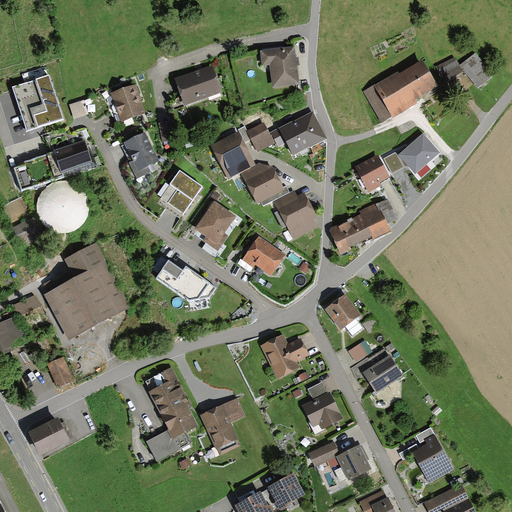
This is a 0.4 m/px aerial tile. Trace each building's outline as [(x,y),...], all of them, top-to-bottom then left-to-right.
[(299,85),(294,46),(260,50),(261,65),(270,65),(272,88),(299,85)] [(490,78),(475,53),(459,62),(475,87),(490,78)] [(435,81),(421,57),(398,72),(375,85),(394,114),(415,101),(412,96),(435,81)] [(438,67),(446,80),(461,70),(453,57),(438,67)] [(213,64),(175,77),(185,104),(222,92),(213,64)] [(49,76),(13,88),(28,132),(64,119),(49,76)] [(135,86),(111,94),(121,123),(145,115),(135,86)] [(83,101),(70,105),(74,118),(88,114),(83,101)] [(326,138),(312,111),(271,132),(279,146),(287,142),(294,155),(326,138)] [(176,120),(158,123),(162,141),(179,138),(176,120)] [(264,122),(247,131),(257,152),(275,143),(264,122)] [(256,165),(238,131),(210,146),(228,179),(240,173),(256,165)] [(146,132),(124,142),(125,144),(122,146),(130,162),(129,162),(136,179),(151,172),(148,166),(159,161),(146,132)] [(437,153),(422,136),(399,157),(414,174),(437,153)] [(93,163),(85,141),(54,151),(62,174),(93,163)] [(377,154),(354,166),(367,191),(379,185),(378,182),(389,176),(377,154)] [(240,173),(257,203),(261,201),(285,189),(284,187),(273,167),(260,163),(256,165),(240,173)] [(205,190),(182,173),(162,200),(186,217),(205,190)] [(84,224),(89,216),(90,207),(89,197),(83,189),(76,183),(66,181),(57,182),(48,186),(42,193),(38,202),(38,212),(42,221),(48,228),(57,232),(67,233),(76,230),(84,224)] [(285,189),(261,201),(263,206),(273,201),(290,192),(287,185),(284,187),(285,189)] [(318,218),(305,193),(299,196),(295,189),(290,192),(273,201),(293,239),(316,227),(313,220),(318,218)] [(359,215),(329,228),(340,252),(350,247),(348,244),(372,234),(373,237),(390,229),(387,222),(395,218),(386,197),(357,210),(359,215)] [(237,217),(215,202),(197,229),(199,231),(196,236),(220,252),(230,237),(226,234),(237,217)] [(32,218),(15,226),(26,247),(42,239),(32,218)] [(284,254),(259,237),(242,261),(253,268),(256,264),(271,274),(284,254)] [(130,307),(94,241),(63,258),(72,275),(67,278),(64,273),(42,284),(46,291),(43,293),(68,340),(130,307)] [(303,262),(299,271),(307,276),(312,267),(303,262)] [(169,263),(158,280),(189,301),(208,298),(216,288),(187,268),(184,272),(169,263)] [(344,294),(324,309),(339,329),(360,314),(344,294)] [(36,295),(11,306),(16,317),(41,306),(36,295)] [(0,314),(0,356),(14,351),(12,346),(24,341),(15,316),(3,321),(0,314)] [(283,335),(261,346),(277,379),(300,368),(297,362),(310,355),(302,337),(288,344),(283,335)] [(366,341),(349,350),(356,362),(373,351),(366,341)] [(403,375),(390,355),(364,372),(377,392),(403,375)] [(63,357),(47,364),(57,387),(73,380),(63,357)] [(150,391),(149,392),(168,429),(147,441),(157,460),(192,442),(187,432),(199,425),(189,406),(193,404),(173,366),(160,373),(160,374),(145,381),(150,391)] [(314,400),(302,406),(313,428),(319,425),(322,429),(343,418),(330,392),(328,393),(322,382),(308,389),(314,400)] [(246,416),(237,398),(200,415),(209,434),(200,438),(205,449),(214,445),(216,449),(217,449),(220,455),(241,445),(238,439),(239,438),(232,422),(246,416)] [(58,417),(28,433),(39,456),(70,440),(58,417)] [(430,428),(416,436),(420,443),(426,440),(433,435),(434,435),(430,428)] [(414,454),(430,483),(453,470),(433,435),(426,440),(429,444),(413,453),(414,454)] [(334,441),(309,453),(315,466),(337,457),(336,455),(340,453),(334,441)] [(371,468),(359,444),(340,453),(336,455),(337,457),(349,480),(371,468)] [(413,453),(419,449),(416,444),(399,454),(403,460),(414,454),(413,453)] [(269,487),(276,501),(275,504),(278,509),(282,510),(286,508),(291,509),(299,505),(296,500),(305,495),(298,482),(293,474),(269,487)] [(425,503),(429,511),(476,511),(462,484),(425,503)] [(235,506),(238,511),(273,511),(274,511),(272,506),(268,506),(261,491),(235,506)] [(395,511),(388,497),(386,498),(383,491),(360,501),(365,511),(371,511),(374,511),(395,511)]
